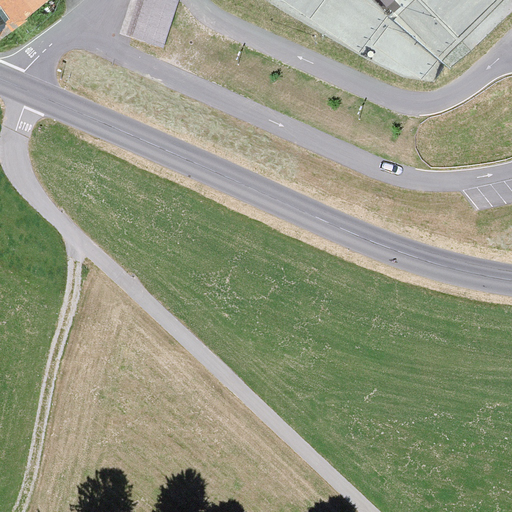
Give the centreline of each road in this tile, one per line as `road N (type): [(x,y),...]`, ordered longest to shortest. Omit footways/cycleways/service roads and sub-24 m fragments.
road 1 (tertiary): [(28,89),(365,239),(511,279)]
road 2 (track): [(78,242),(370,511)]
road 3 (track): [(78,242),(70,306),(17,511)]
road 4 (track): [(28,89),(12,161),(78,242)]
